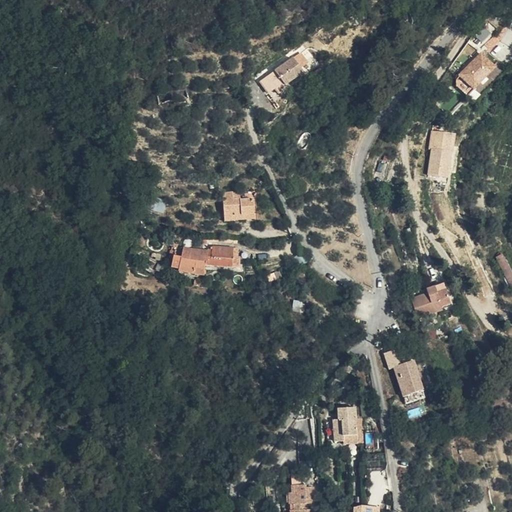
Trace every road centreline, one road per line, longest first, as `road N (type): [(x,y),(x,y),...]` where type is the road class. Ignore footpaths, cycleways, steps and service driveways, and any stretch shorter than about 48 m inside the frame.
road 1 (unclassified): [(482,0),(365,143),(357,172),(378,278),(370,349),(397,511)]
road 2 (unknown): [(458,27),(456,49),(412,132),(410,168),(443,255),(511,338)]
road 3 (unknown): [(380,296),(367,299),(345,283),(295,224),(249,111)]
